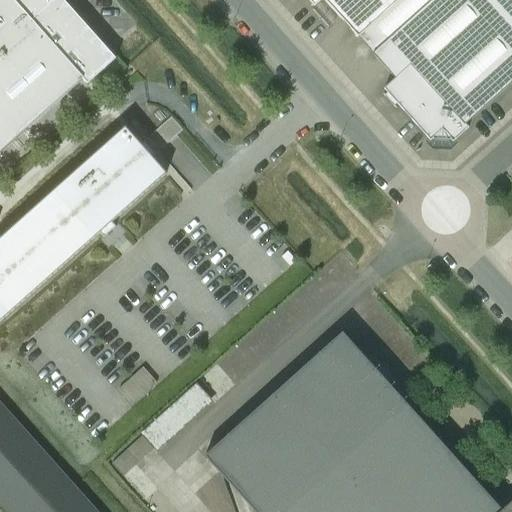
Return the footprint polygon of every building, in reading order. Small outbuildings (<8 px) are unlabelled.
[(0,0),(0,155),(84,82),(85,83),(87,86),(116,60),(62,0),(0,0)] [(306,0),(314,8),(323,0),(358,39),(365,33),(401,0),(306,0)] [(511,0),(401,0),(365,33),(358,39),(373,55),(395,80),(384,90),(387,94),(385,96),(384,95),(383,95),(395,109),(396,108),(395,107),(397,105),(429,139),(430,141),(433,139),(436,142),(447,142),(450,140),(453,142),(455,141),(468,128),(466,125),(511,83),(511,0)] [(0,500),(10,511),(92,511),(0,408),(0,323),(166,175),(125,129),(0,240),(0,500)] [(502,511),(342,334),(205,457),(213,467),(214,466),(220,472),(235,466),(250,505),(265,499),(269,511),(502,511)] [(146,390),(139,384),(148,375),(142,370),(125,388),(137,400),(146,390)]
